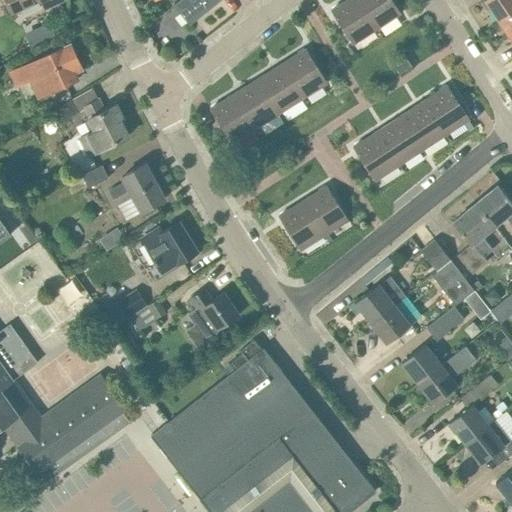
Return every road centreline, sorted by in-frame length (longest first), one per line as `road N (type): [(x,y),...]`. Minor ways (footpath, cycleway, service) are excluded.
road 1 (residential): [(289,315),(511,130)]
road 2 (residential): [(289,315),(218,210),(161,99)]
road 3 (residential): [(432,497),(289,315)]
road 4 (residential): [(161,99),(291,0)]
road 5 (residential): [(511,117),(436,0)]
